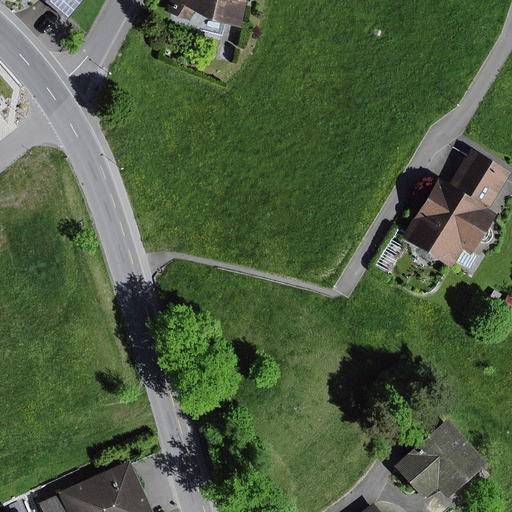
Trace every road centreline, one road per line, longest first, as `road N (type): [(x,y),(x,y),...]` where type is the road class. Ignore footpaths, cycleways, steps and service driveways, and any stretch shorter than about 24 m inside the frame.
road 1 (tertiary): [(63,110),(104,199),(197,511)]
road 2 (residential): [(511,42),(339,294)]
